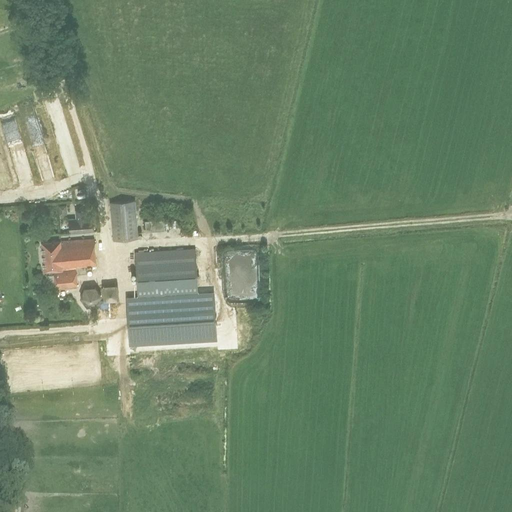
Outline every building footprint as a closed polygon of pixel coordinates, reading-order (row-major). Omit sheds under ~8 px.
[(42,103),(46,120),(62,116),(58,100),(42,103)] [(27,102),(17,105),(21,122),(32,119),(27,102)] [(65,126),(50,130),(53,139),(67,135),(65,126)] [(13,152),(18,176),(26,174),(21,151),(13,152)] [(114,240),(138,238),(135,200),(111,202),(114,240)] [(70,233),(94,231),(92,217),(86,217),(86,209),(75,210),(76,218),(69,219),(70,233)] [(60,240),(42,241),(44,270),(54,270),(55,288),(77,286),(76,273),(87,272),(86,266),(96,265),(93,239),(60,242),(60,240)] [(137,285),(127,286),(129,317),(130,325),(130,331),(141,330),(207,327),(214,326),(214,314),(213,281),(197,282),(195,248),(135,252),(137,285)] [(103,285),(104,300),(119,299),(117,284),(103,285)] [(95,286),(84,286),(80,296),(86,305),(97,305),(101,295),(95,286)]
